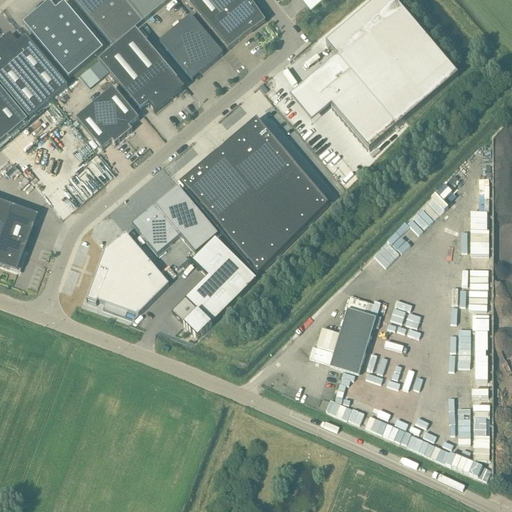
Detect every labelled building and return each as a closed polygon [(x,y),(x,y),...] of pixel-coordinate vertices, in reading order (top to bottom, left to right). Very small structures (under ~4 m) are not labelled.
[(72,0),(114,49),(172,0),(72,0)] [(189,0),(186,2),(228,52),(264,22),(246,0),(189,0)] [(329,68),(311,83),(312,83),(318,91),(317,92),(369,153),(458,78),(392,0),(380,0),(326,46),(338,60),(329,67),(329,68)] [(41,11),(24,25),(69,80),(86,65),(103,51),(64,4),(56,12),(50,4),(41,11)] [(223,56),(191,18),(160,44),(193,83),(193,82),(192,81),(199,75),(200,76),(223,56)] [(184,89),(136,32),(100,63),(141,112),(149,106),(155,114),(184,89)] [(1,47),(49,104),(68,88),(26,38),(17,46),(10,38),(1,47)] [(0,84),(30,120),(49,104),(1,47),(0,47),(0,84)] [(293,51),(273,66),(277,71),(297,56),(293,51)] [(260,77),(239,95),(243,101),(265,83),(260,77)] [(0,144),(28,121),(0,88),(0,144)] [(139,121),(113,90),(77,121),(103,152),(112,144),(115,148),(133,133),(130,129),(139,121)] [(227,104),(206,123),(212,129),(233,109),(227,104)] [(219,154),(180,187),(257,278),(266,270),(329,207),(257,122),(228,147),(254,178),(245,186),(219,154)] [(446,207),(465,188),(453,176),(434,195),(446,207)] [(147,215),(132,227),(140,236),(158,258),(181,238),(195,255),(196,256),(203,250),(218,237),(178,189),(155,208),(146,215),(147,215)] [(0,202),(0,266),(18,273),(39,217),(0,202)] [(377,251),(390,264),(435,220),(423,207),(377,251)] [(475,279),(475,294),(491,293),(491,281),(489,281),(488,216),(468,216),(469,279),(475,279)] [(429,231),(419,243),(425,248),(435,235),(429,231)] [(106,250),(87,303),(97,307),(98,303),(105,306),(103,312),(133,323),(169,287),(126,236),(108,251),(107,251),(107,250),(106,250)] [(208,279),(172,315),(198,341),(257,282),(215,241),(193,263),(208,279)] [(402,259),(406,264),(418,253),(414,248),(402,259)] [(67,253),(60,279),(67,281),(74,255),(67,253)] [(456,355),(489,355),(489,294),(456,294),(456,303),(462,303),(462,323),(456,324),(456,337),(451,337),(451,348),(456,348),(456,355)] [(432,301),(431,307),(447,310),(448,305),(432,301)] [(380,309),(368,305),(365,317),(347,312),(330,369),(359,378),(363,364),(372,334),(380,309)] [(392,355),(395,343),(374,339),(371,351),(392,355)] [(417,364),(420,352),(400,346),(397,358),(417,364)] [(380,379),(384,367),(368,362),(364,373),(380,379)] [(487,364),(468,364),(469,397),(488,396),(487,364)] [(400,379),(402,373),(388,369),(386,375),(400,379)] [(386,379),(384,387),(398,391),(400,384),(386,379)] [(423,399),(426,387),(409,384),(406,396),(423,399)] [(453,438),(457,425),(362,388),(357,401),(453,438)] [(441,419),(442,416),(448,418),(453,408),(433,399),(427,412),(441,419)] [(489,435),(489,404),(470,404),(470,435),(489,435)] [(338,436),(365,446),(367,441),(340,431),(338,436)] [(468,442),(468,460),(488,460),(488,443),(468,442)]
